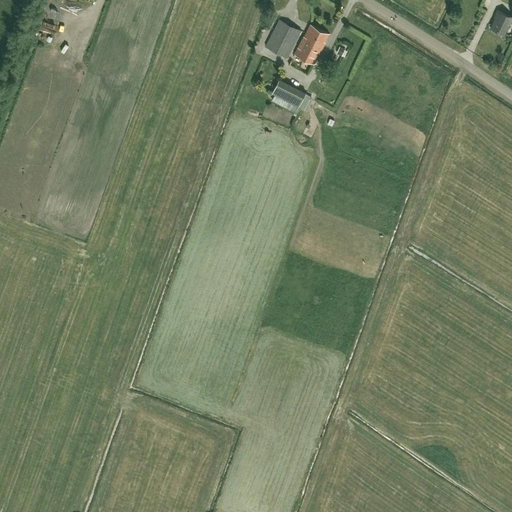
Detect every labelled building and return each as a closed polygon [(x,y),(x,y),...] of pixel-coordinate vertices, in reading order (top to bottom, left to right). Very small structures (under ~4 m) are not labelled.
[(511,23),(511,20),(511,17),(497,10),(495,15),(497,15),(491,28),(504,34),(509,23),(511,23)] [(287,57),(301,30),(279,19),(266,46),(287,57)] [(314,63),(320,53),(325,42),(329,33),(310,24),(304,36),(295,53),(314,63)] [(274,93),(271,100),(290,109),(293,103),(274,93)] [(310,110),(313,97),(305,95),(301,108),(310,110)]
